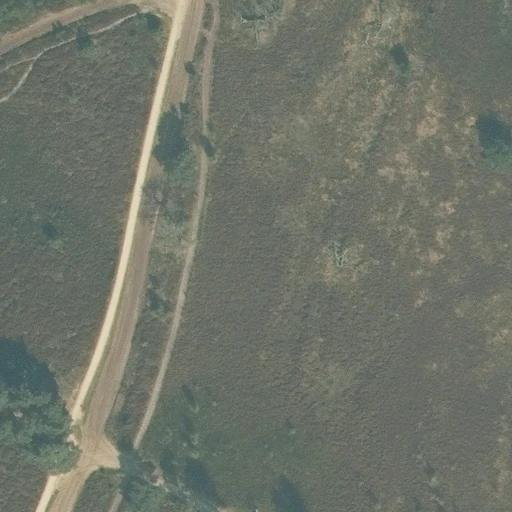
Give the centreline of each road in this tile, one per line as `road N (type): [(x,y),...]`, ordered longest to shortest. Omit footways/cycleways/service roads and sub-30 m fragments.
road 1 (track): [(188,0),(182,56),(89,444),(60,511)]
road 2 (track): [(110,0),(0,49)]
